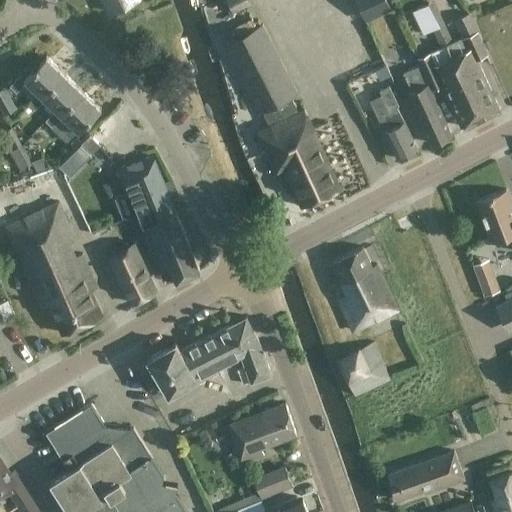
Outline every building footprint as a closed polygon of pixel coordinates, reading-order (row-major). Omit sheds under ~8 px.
[(133,0),(102,0),(109,13),(133,0)] [(251,6),(247,0),(225,0),(232,15),(251,6)] [(385,0),(355,0),(365,21),(390,10),(385,0)] [(445,24),(439,27),(452,56),(471,48),(476,59),(488,54),(477,31),(469,12),(454,19),(462,38),(453,42),(445,24)] [(229,41),(224,44),(259,112),(263,110),(270,125),(258,131),(276,171),(284,167),(302,206),(340,189),(304,110),(297,113),(290,96),(296,93),(262,25),(251,31),(229,41)] [(499,109),(476,59),(471,48),(452,56),(439,27),(434,30),(442,47),(417,59),(420,65),(431,89),(442,84),(461,127),(499,109)] [(20,75),(9,87),(16,93),(27,82),(38,93),(42,97),(64,74),(46,57),(24,79),(20,75)] [(420,65),(403,73),(411,91),(407,93),(431,143),(451,134),(431,89),(420,65)] [(38,93),(27,104),(32,108),(34,110),(45,99),(56,110),(60,114),(82,92),(64,74),(42,97),(38,93)] [(380,122),(385,119),(389,127),(384,130),(398,159),(418,150),(387,86),(379,90),(381,94),(369,100),(380,122)] [(4,87),(0,89),(0,108),(4,116),(16,109),(4,87)] [(56,110),(45,121),(49,126),(52,128),(62,116),(79,132),(101,110),(82,92),(60,114),(56,110)] [(59,164),(70,174),(91,153),(80,143),(59,164)] [(134,210),(140,225),(175,211),(153,160),(152,156),(117,169),(126,191),(114,196),(122,215),(134,210)] [(511,205),(506,189),(476,200),(491,242),(508,235),(511,244),(511,205)] [(5,225),(5,227),(42,306),(49,304),(62,333),(102,315),(86,279),(92,276),(82,254),(75,255),(69,243),(76,240),(58,202),(5,225)] [(175,211),(140,225),(159,271),(170,267),(176,281),(200,271),(175,211)] [(156,291),(133,244),(108,256),(131,303),(156,291)] [(398,310),(376,264),(372,266),(363,247),(332,261),(348,294),(338,298),(353,330),(398,310)] [(472,264),(484,296),(500,290),(488,258),(472,264)] [(511,324),(511,297),(497,305),(508,326),(511,324)] [(251,383),(271,375),(246,316),(180,350),(175,341),(147,358),(150,363),(145,365),(152,376),(156,374),(168,394),(196,377),(239,356),(242,362),(243,361),(251,383)] [(338,359),(353,395),(390,380),(374,344),(338,359)] [(486,408),(487,411),(488,411),(490,415),(492,420),(497,418),(489,398),(483,401),(470,406),(474,413),(486,408)] [(261,448),(296,434),(285,402),(227,424),(239,462),(264,453),(261,448)] [(82,409),(81,408),(68,417),(128,511),(186,511),(172,489),(133,428),(105,425),(101,420),(91,403),(82,409)] [(128,511),(68,417),(54,425),(54,427),(46,432),(69,469),(50,481),(52,483),(60,496),(70,511),(128,511)] [(464,480),(454,450),(388,473),(397,499),(423,490),(424,493),(464,480)] [(17,511),(16,511),(40,511),(14,471),(9,474),(0,459),(0,492),(7,488),(20,510),(17,511)] [(253,478),(260,499),(293,485),(284,465),(253,478)] [(511,511),(511,471),(490,480),(497,499),(492,500),(496,511),(511,511)] [(296,497),(258,511),(307,511),(302,499),(297,501),(296,497)] [(439,511),(474,511),(471,500),(439,511)]
